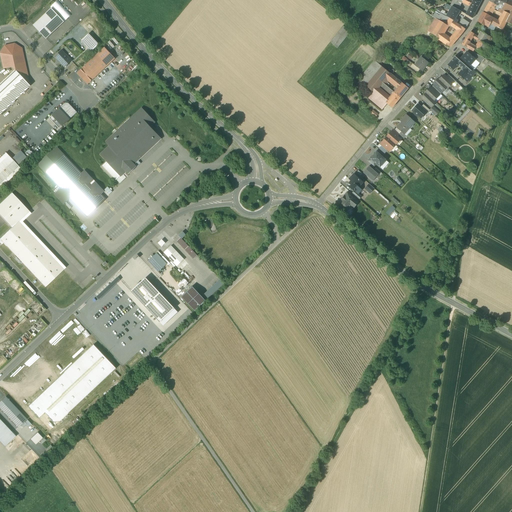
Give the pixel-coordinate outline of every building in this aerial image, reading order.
[(454,0),(451,6),(455,8),(458,10),(462,1),(462,0),(454,0)] [(490,0),(489,2),(495,5),(496,6),(495,9),(494,10),(496,11),(498,9),(501,10),(504,5),(501,4),(502,0),(490,0)] [(511,2),(507,0),(502,0),(501,4),(504,5),(501,10),(498,9),(496,11),(502,14),(503,11),(509,14),(506,22),(511,24),(511,2)] [(479,5),(472,1),(470,5),(467,11),(474,15),(479,5)] [(495,5),(489,2),(483,13),(490,17),(493,12),(494,10),(495,9),(494,8),(495,5)] [(460,11),(451,6),(449,10),(445,17),(448,18),(449,18),(453,21),(455,23),(457,20),(455,18),(460,11)] [(445,17),(440,13),(442,11),(438,8),(433,17),(435,18),(439,21),(445,24),(448,18),(445,17)] [(51,9),(33,25),(46,39),(64,22),(51,9)] [(509,14),(503,11),(502,14),(501,16),(498,21),(496,26),(502,30),(506,22),(509,14)] [(490,17),(483,13),(478,22),(488,28),(490,24),(496,26),(498,21),(490,17)] [(439,21),(435,18),(427,31),(431,34),(439,21)] [(453,21),(449,18),(448,18),(445,24),(447,26),(449,27),(453,21)] [(469,23),(462,18),(458,24),(465,29),(469,23)] [(439,21),(431,34),(439,39),(443,33),(447,26),(445,24),(439,21)] [(455,23),(453,21),(449,27),(452,28),(453,27),(457,30),(453,35),(458,39),(462,33),(465,29),(458,24),(455,23)] [(351,32),(344,27),(332,42),(339,47),(351,32)] [(470,33),(465,39),(464,41),(462,45),(473,51),(475,47),(469,43),(470,41),(473,37),(480,41),(483,43),(487,35),(482,32),(479,37),(470,33)] [(451,39),(443,33),(439,39),(438,39),(450,48),(455,42),(451,39)] [(99,44),(88,34),(81,41),(91,51),(99,44)] [(483,43),(480,41),(476,48),(482,51),(486,44),(483,43)] [(14,44),(4,46),(0,52),(0,54),(3,68),(11,67),(14,70),(29,86),(21,49),(14,44)] [(71,61),(61,50),(55,57),(65,67),(71,61)] [(111,62),(101,51),(97,55),(107,65),(111,62)] [(470,55),(467,52),(461,59),(469,66),(475,60),(475,59),(470,55)] [(484,58),(473,52),(470,55),(475,59),(475,60),(479,63),(484,58)] [(97,55),(77,73),(81,77),(83,80),(87,84),(107,65),(97,55)] [(464,80),(473,70),(469,66),(461,59),(457,55),(447,65),(453,70),(458,65),(463,69),(458,74),(464,80)] [(427,63),(420,57),(414,65),(421,71),(427,63)] [(479,63),(475,60),(469,66),(473,70),(479,63)] [(358,80),(366,86),(382,67),(375,61),(358,80)] [(390,73),(382,67),(375,75),(383,81),(390,73)] [(14,70),(0,83),(0,113),(29,86),(14,70)] [(383,81),(382,82),(385,85),(389,80),(393,76),(390,73),(383,81)] [(375,75),(366,86),(373,92),(373,93),(377,88),(380,85),(382,82),(383,81),(375,75)] [(446,77),(443,75),(439,80),(447,87),(448,88),(452,83),(446,78),(446,77)] [(454,81),(448,75),(446,77),(446,78),(452,83),(454,81)] [(447,87),(439,80),(438,79),(433,84),(435,85),(435,84),(442,92),(447,87)] [(408,88),(398,80),(394,85),(398,88),(396,91),(394,93),(400,98),(408,88)] [(385,85),(382,82),(380,85),(386,91),(385,92),(389,95),(391,95),(392,95),(394,93),(392,91),(385,85)] [(442,92),(435,84),(435,85),(432,87),(440,94),(442,92)] [(440,94),(432,87),(430,89),(438,96),(440,94)] [(389,98),(377,88),(373,93),(385,103),(389,98)] [(438,96),(430,89),(429,88),(425,93),(426,94),(433,101),(434,101),(438,96)] [(373,93),(373,92),(368,98),(382,109),(386,104),(385,103),(373,93)] [(400,98),(394,93),(392,95),(389,98),(385,103),(386,104),(392,108),(400,98)] [(433,101),(426,94),(421,98),(431,107),(435,102),(434,101),(433,101)] [(68,103),(65,103),(52,115),(62,126),(77,112),(68,103)] [(421,107),(417,104),(412,111),(421,119),(426,112),(421,107)] [(423,105),(421,107),(426,112),(428,113),(430,111),(423,105)] [(439,112),(433,107),(430,111),(436,116),(439,112)] [(142,108),(105,142),(109,146),(100,155),(107,162),(102,166),(116,180),(120,176),(125,172),(126,172),(128,174),(136,167),(134,164),(159,140),(161,138),(149,126),(154,121),(151,118),(142,108)] [(62,126),(52,115),(49,118),(59,129),(62,126)] [(414,123),(406,115),(400,121),(401,122),(396,128),(401,132),(404,135),(404,134),(414,123)] [(391,132),(386,137),(395,145),(400,140),(397,136),(391,132)] [(395,145),(386,137),(382,142),(387,147),(391,150),(395,145)] [(87,218),(106,200),(103,196),(106,193),(84,169),(80,172),(57,147),(37,164),(59,189),(53,195),(64,205),(69,200),(87,218)] [(386,160),(382,157),(376,152),(370,159),(376,164),(380,167),(386,160)] [(8,155),(0,162),(0,183),(3,181),(5,179),(6,178),(8,177),(13,172),(18,167),(8,155)] [(374,167),(376,164),(370,159),(370,158),(367,161),(374,167)] [(373,170),(369,166),(363,173),(372,181),(378,175),(373,170)] [(375,168),(373,170),(378,175),(380,176),(382,174),(375,168)] [(357,176),(356,177),(353,174),(349,179),(351,181),(358,187),(362,182),(359,179),(359,178),(357,176)] [(395,180),(400,186),(403,184),(398,177),(395,180)] [(358,187),(351,181),(347,185),(351,188),(351,189),(353,191),(354,190),(354,191),(357,194),(358,194),(361,190),(358,187)] [(374,188),(369,184),(365,189),(370,193),(374,188)] [(358,194),(357,194),(354,191),(352,193),(359,199),(361,196),(358,194)] [(29,233),(25,229),(26,229),(25,229),(22,225),(19,222),(19,221),(23,218),(26,214),(27,214),(26,214),(29,212),(29,211),(26,208),(25,208),(22,204),(19,201),(19,200),(15,197),(12,193),(9,195),(9,196),(5,199),(2,203),(1,202),(1,203),(0,203),(0,215),(1,217),(4,221),(5,221),(8,224),(8,225),(8,224),(11,228),(7,232),(4,235),(3,235),(0,238),(0,239),(3,243),(7,246),(7,247),(10,250),(11,250),(14,254),(17,258),(18,258),(21,261),(21,262),(25,265),(24,265),(25,265),(28,269),(32,273),(31,273),(32,273),(35,276),(35,277),(39,280),(42,284),(45,287),(49,284),(49,283),(52,280),(53,280),(56,277),(60,273),(63,270),(64,270),(63,269),(64,269),(63,269),(61,267),(61,266),(57,263),(54,259),(50,255),(47,252),(47,251),(43,248),(40,244),(39,244),(36,240),(33,237),(33,236),(32,236),(29,233)] [(355,199),(347,193),(345,196),(344,197),(345,198),(343,200),(342,200),(341,200),(339,203),(347,210),(352,204),(354,206),(357,203),(354,200),(355,199)] [(390,209),(387,213),(391,216),(393,215),(391,213),(396,208),(393,205),(390,204),(388,208),(390,209)] [(176,241),(193,259),(197,256),(182,239),(180,238),(176,241)] [(183,259),(171,246),(164,253),(177,266),(183,259)] [(167,265),(157,254),(153,258),(148,262),(159,273),(167,265)] [(131,291),(160,322),(174,309),(145,278),(131,291)] [(224,284),(220,280),(203,295),(207,299),(224,284)] [(206,301),(192,286),(181,297),(195,311),(206,301)] [(174,309),(160,322),(163,326),(177,312),(174,309)] [(93,344),(28,406),(38,418),(44,413),(53,422),(59,422),(116,368),(93,344)] [(27,420),(6,397),(0,402),(0,409),(19,429),(27,420)] [(16,437),(0,420),(0,441),(5,447),(16,437)] [(37,432),(30,439),(35,444),(43,437),(37,432)]
